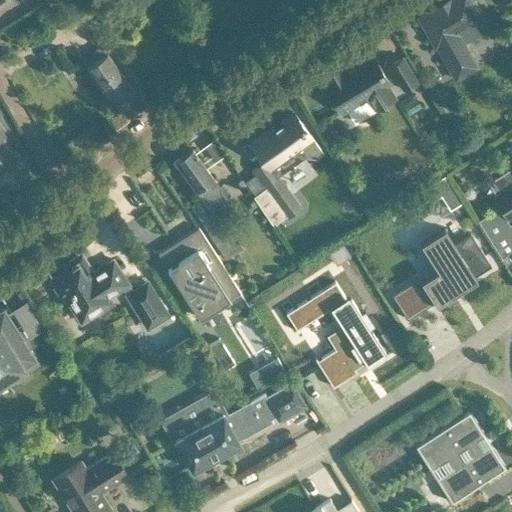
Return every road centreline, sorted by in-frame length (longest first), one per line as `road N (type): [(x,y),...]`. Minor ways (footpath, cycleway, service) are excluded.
road 1 (residential): [(0,247),(342,0)]
road 2 (residential): [(200,511),(324,441)]
road 3 (residential): [(324,441),(442,366)]
